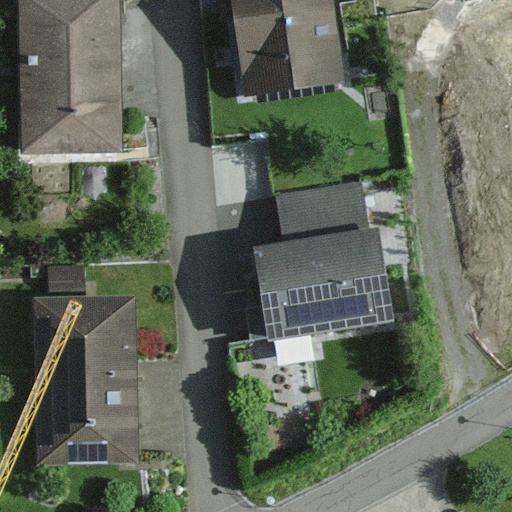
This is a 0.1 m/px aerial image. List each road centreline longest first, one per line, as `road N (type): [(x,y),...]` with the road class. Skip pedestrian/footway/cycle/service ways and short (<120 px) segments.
road 1 (residential): [(176,0),(218,511)]
road 2 (residential): [(511,402),(316,511)]
